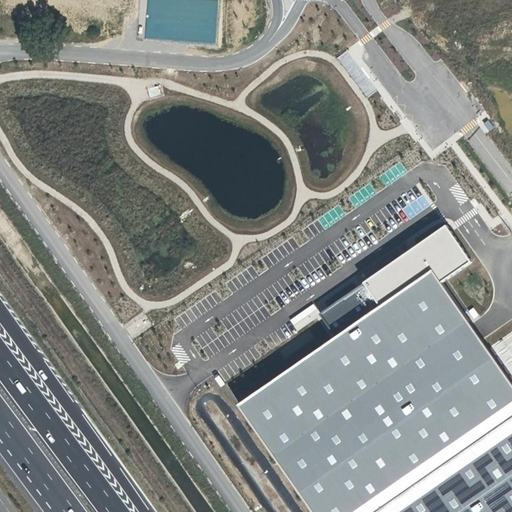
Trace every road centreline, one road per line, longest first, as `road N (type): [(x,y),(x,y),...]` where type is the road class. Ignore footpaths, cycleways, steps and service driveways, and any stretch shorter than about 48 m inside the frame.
road 1 (unclassified): [(245,511),(0,162)]
road 2 (unclassified): [(0,52),(209,64),(248,56),(268,41)]
road 3 (motorway): [(142,511),(0,309)]
road 4 (motorway): [(114,511),(0,358)]
road 5 (unclassified): [(331,0),(402,88),(436,95)]
